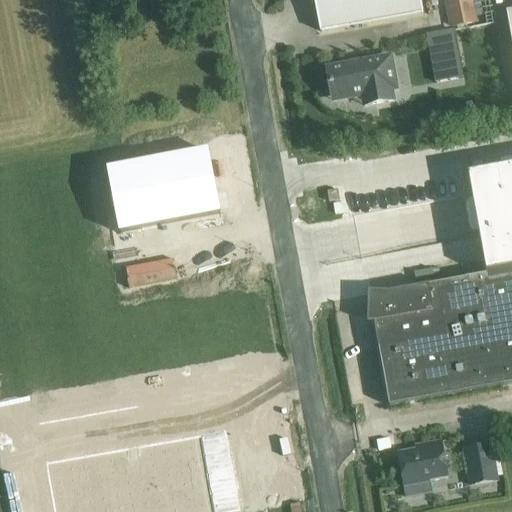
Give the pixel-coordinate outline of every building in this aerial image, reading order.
[(314,0),(321,33),(423,14),(420,0),(314,0)] [(471,2),(448,6),(452,27),(475,22),(471,2)] [(455,31),(427,36),(432,67),(460,62),(455,31)] [(390,59),(363,64),(362,64),(361,65),(360,66),(360,67),(361,67),(348,70),(348,69),(348,68),(347,68),(346,67),(345,67),(329,70),(328,63),(327,63),(331,90),(332,91),(333,94),(336,97),(340,99),(344,99),(364,96),(365,100),(368,103),(372,105),(376,105),(393,102),(391,91),(396,90),(390,59)] [(209,157),(108,174),(119,238),(219,221),(209,157)] [(369,294),(368,325),(375,325),(379,350),(383,369),(386,384),(390,408),(511,385),(511,168),(469,176),(488,277),(393,294),(369,294)] [(330,203),(340,201),(338,191),(328,193),(330,203)] [(406,488),(448,480),(442,444),(425,448),(426,452),(400,457),(406,488)] [(492,446),(463,451),(470,489),(499,483),(492,446)]
